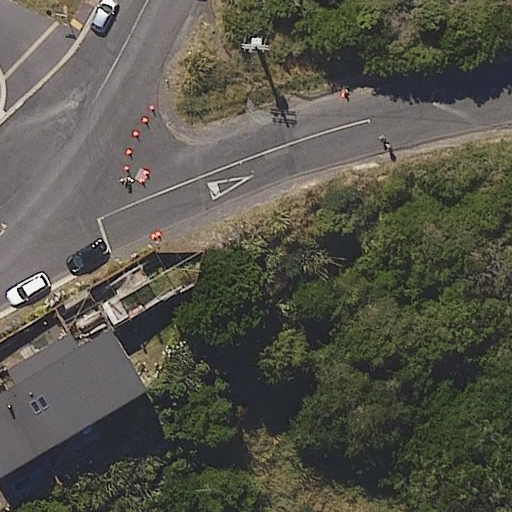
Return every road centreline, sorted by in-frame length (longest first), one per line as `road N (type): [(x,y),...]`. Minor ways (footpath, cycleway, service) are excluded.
road 1 (unclassified): [(511,100),(240,158),(99,215),(6,226)]
road 2 (tertiary): [(6,226),(48,179),(104,86)]
road 3 (residential): [(104,86),(0,20)]
